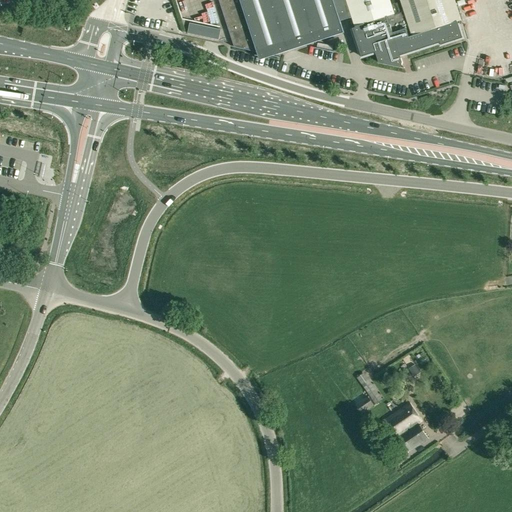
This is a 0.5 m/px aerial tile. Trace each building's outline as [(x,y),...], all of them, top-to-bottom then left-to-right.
[(346,0),(219,0),(234,47),(232,46),(232,47),(278,57),(274,56),(344,33),(340,21),(352,17),(346,0)] [(454,0),(400,0),(401,2),(392,5),(389,0),(346,0),(352,17),(355,27),(355,28),(353,29),(362,57),(375,53),(379,63),(404,68),(404,67),(402,67),(402,62),(400,56),(440,43),(441,45),(463,38),(457,21),(461,20),(454,0)] [(408,369),(409,371),(412,376),(414,378),(420,374),(419,372),(416,367),(415,365),(408,369)] [(368,380),(361,385),(375,405),(381,400),(368,380)] [(367,396),(359,402),(355,405),(362,414),(374,406),(367,396)] [(421,421),(410,403),(386,419),(408,452),(428,438),(418,423),(421,421)]
